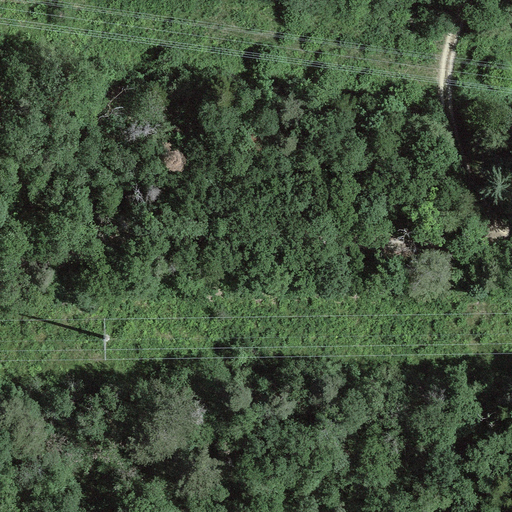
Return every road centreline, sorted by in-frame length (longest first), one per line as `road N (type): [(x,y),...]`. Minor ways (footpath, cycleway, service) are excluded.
road 1 (track): [(0,276),(162,235),(505,231)]
road 2 (track): [(464,0),(448,48),(446,130),(475,195),(505,231)]
